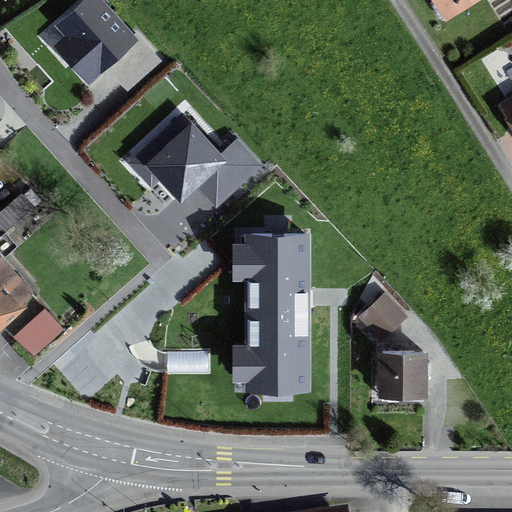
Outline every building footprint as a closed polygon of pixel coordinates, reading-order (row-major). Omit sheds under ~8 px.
[(153,63),(97,0),(86,0),(50,32),(88,75),(99,66),(105,61),(127,86),(153,63)] [(222,154),(183,111),(128,161),(152,188),(161,180),(179,199),(198,181),(217,202),(259,164),(237,140),(222,154)] [(244,236),(233,236),(232,273),(243,273),(242,335),(230,335),(230,371),(244,372),(244,384),(312,385),(314,226),(244,225),(244,236)] [(0,258),(0,313),(16,299),(16,298),(26,288),(0,258)] [(360,316),(380,338),(402,318),(382,296),(360,316)] [(63,330),(50,314),(21,338),(35,354),(63,330)] [(421,399),(421,352),(381,352),(380,392),(401,393),(400,398),(421,399)]
